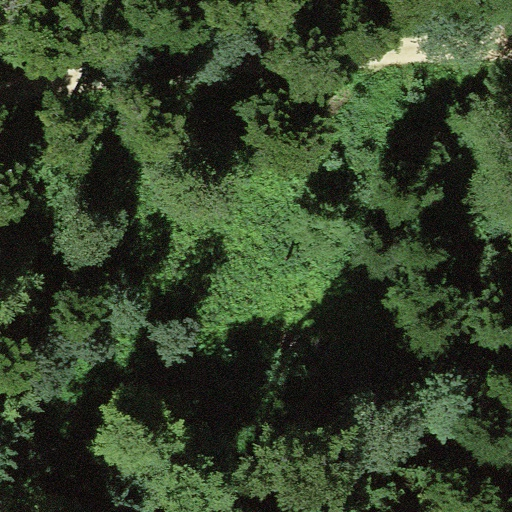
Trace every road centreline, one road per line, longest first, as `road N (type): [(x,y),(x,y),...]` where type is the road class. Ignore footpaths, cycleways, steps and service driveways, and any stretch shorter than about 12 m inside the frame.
road 1 (track): [(511,50),(133,67),(0,87)]
road 2 (track): [(511,340),(0,332)]
